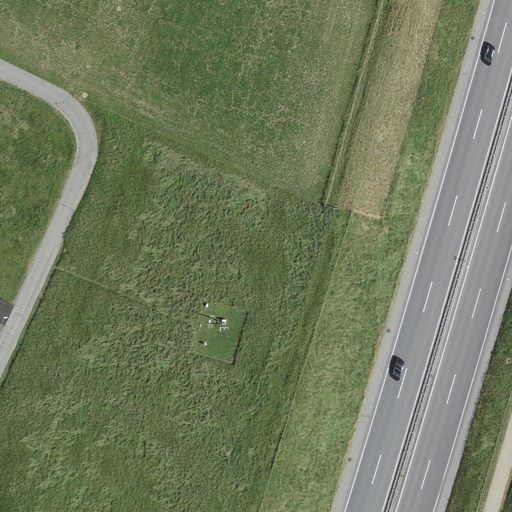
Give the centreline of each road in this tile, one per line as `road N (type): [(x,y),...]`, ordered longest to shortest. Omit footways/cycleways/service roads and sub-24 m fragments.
road 1 (motorway): [(511,0),(361,511)]
road 2 (motorway): [(412,511),(511,176)]
